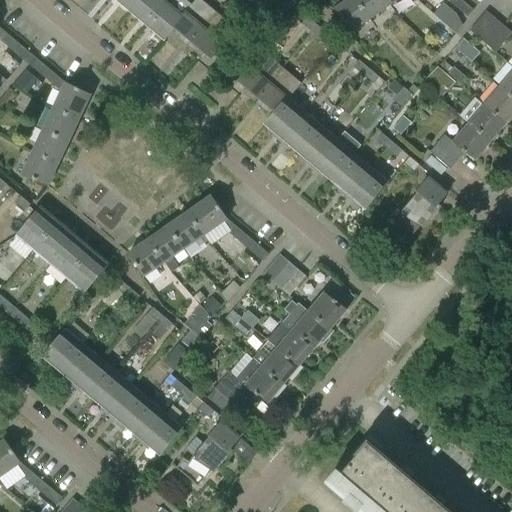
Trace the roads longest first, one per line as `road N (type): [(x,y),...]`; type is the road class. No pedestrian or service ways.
road 1 (residential): [(413,314),(39,0)]
road 2 (residential): [(243,511),(413,314)]
road 3 (residential): [(149,511),(0,385)]
road 4 (residential): [(413,314),(511,198)]
